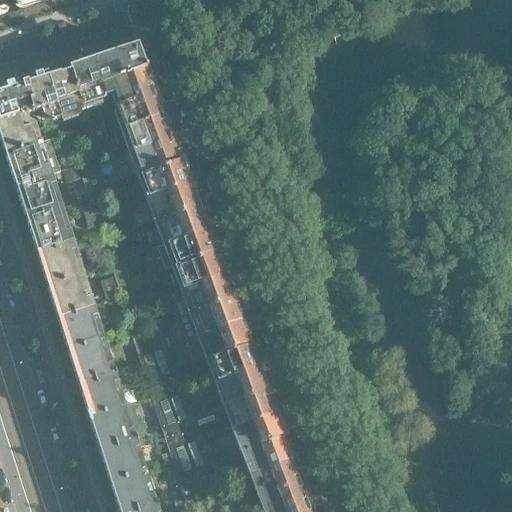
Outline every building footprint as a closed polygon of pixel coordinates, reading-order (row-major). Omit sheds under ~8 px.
[(341,34),(337,24),(329,26),(332,36),(341,34)] [(145,68),(137,45),(92,59),(100,85),(145,68)] [(104,97),(100,85),(92,59),(68,67),(69,71),(70,71),(82,107),(103,100),(104,97)] [(154,91),(145,68),(100,85),(104,97),(113,94),(117,105),(154,91)] [(70,71),(69,71),(59,75),(58,74),(48,78),(47,78),(60,118),(60,119),(80,113),(82,108),(82,107),(70,71)] [(60,118),(47,78),(48,78),(46,74),(23,82),(33,113),(40,110),(42,116),(52,121),(60,118)] [(33,113),(23,82),(0,89),(0,119),(24,112),(26,115),(33,113)] [(163,114),(154,91),(117,105),(117,106),(116,107),(115,109),(123,129),(163,114)] [(35,144),(26,115),(24,112),(0,119),(0,142),(4,155),(35,144)] [(171,137),(163,114),(123,129),(131,152),(171,137)] [(66,135),(62,124),(53,126),(57,137),(66,135)] [(106,135),(103,127),(90,132),(93,140),(96,139),(104,136),(106,135)] [(76,168),(70,149),(66,135),(57,137),(64,160),(66,159),(69,170),(76,168)] [(107,144),(104,136),(96,139),(99,147),(107,144)] [(180,160),(171,137),(131,152),(140,175),(180,160)] [(105,162),(99,147),(96,139),(93,140),(91,141),(95,153),(93,154),(97,165),(105,162)] [(43,168),(35,144),(4,155),(14,187),(51,176),(48,166),(43,168)] [(188,183),(180,160),(140,175),(149,198),(188,183)] [(87,200),(85,195),(79,176),(76,168),(69,170),(63,172),(66,182),(76,179),(77,183),(74,184),(80,203),(87,200)] [(113,185),(110,177),(102,180),(98,169),(79,176),(85,195),(94,192),(113,185)] [(56,210),(49,187),(53,185),(51,176),(14,187),(25,220),(56,210)] [(197,206),(188,183),(149,198),(157,221),(197,206)] [(103,215),(94,192),(85,195),(87,200),(88,204),(93,219),(103,215)] [(93,219),(88,204),(81,207),(88,229),(96,226),(93,219)] [(205,229),(197,206),(157,221),(166,244),(205,229)] [(64,234),(56,210),(25,220),(35,253),(72,241),(69,232),(64,234)] [(107,226),(103,215),(93,219),(96,226),(97,230),(107,226)] [(214,252),(205,229),(166,244),(174,267),(214,252)] [(77,276),(70,252),(75,251),(72,241),(35,253),(46,286),(77,276)] [(117,262),(113,251),(105,254),(108,265),(117,262)] [(222,275),(214,252),(174,267),(183,290),(222,275)] [(109,266),(108,265),(105,254),(97,256),(101,268),(109,266)] [(125,285),(117,262),(108,265),(109,266),(115,284),(116,288),(125,285)] [(231,298),(222,275),(183,290),(191,313),(231,298)] [(85,300),(77,276),(46,286),(56,319),(93,307),(90,298),(85,300)] [(119,299),(116,288),(115,284),(107,287),(112,301),(119,299)] [(131,309),(127,298),(120,300),(123,311),(131,309)] [(240,321),(231,298),(191,313),(200,335),(240,321)] [(98,342),(91,318),(96,317),(93,307),(56,319),(67,352),(98,342)] [(139,332),(131,309),(123,311),(131,335),(139,332)] [(248,344),(242,328),(240,321),(200,335),(208,358),(248,344)] [(163,349),(158,338),(154,326),(139,332),(131,335),(134,344),(141,364),(162,430),(173,463),(185,497),(204,490),(214,487),(205,464),(201,453),(197,441),(234,427),(274,412),(265,389),(225,404),(188,418),(184,406),(180,395),(171,372),(167,361),(163,349)] [(170,346),(166,335),(158,338),(163,349),(170,346)] [(106,365),(98,342),(67,352),(77,385),(114,373),(111,364),(106,365)] [(141,364),(134,344),(125,347),(132,367),(141,364)] [(257,367),(248,344),(208,358),(217,381),(257,367)] [(174,358),(170,346),(163,349),(167,361),(174,358)] [(265,389),(257,367),(217,381),(225,404),(265,389)] [(187,392),(179,369),(171,372),(180,395),(187,392)] [(119,407),(112,384),(117,382),(114,373),(77,385),(88,418),(119,407)] [(191,404),(187,392),(180,395),(184,406),(191,404)] [(127,431),(119,407),(88,418),(98,450),(135,439),(132,429),(127,431)] [(282,435),(274,412),(234,427),(243,450),(282,435)] [(173,463),(162,430),(154,433),(164,466),(173,463)] [(291,458),(282,435),(243,450),(251,473),(291,458)] [(140,473),(133,450),(138,448),(135,439),(98,450),(109,483),(140,473)] [(213,461),(209,450),(201,453),(205,464),(213,461)] [(299,481),(291,458),(251,473),(260,496),(299,481)] [(221,484),(213,461),(205,464),(214,487),(221,484)] [(148,497),(140,473),(109,483),(118,511),(132,511),(156,505),(153,495),(148,497)] [(286,511),(308,504),(299,481),(260,496),(265,511),(286,511)] [(224,491),(221,484),(214,487),(204,490),(207,498),(224,491)] [(184,506),(207,498),(204,490),(185,497),(181,499),(184,506)] [(249,511),(246,501),(235,505),(236,511),(249,511)]
